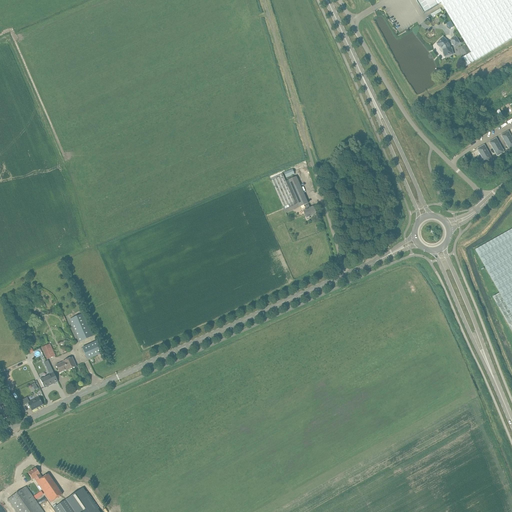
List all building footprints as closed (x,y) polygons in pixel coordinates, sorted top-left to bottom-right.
[(511,0),(416,0),(424,13),(441,3),(471,53),(461,59),(466,67),(511,38),(511,0)] [(451,41),(449,43),(443,37),(437,44),(441,47),(439,49),(440,51),(441,52),(443,52),(445,57),(453,54),(451,46),(454,45),(455,46),(460,43),(456,37),(451,40),(451,41)] [(494,87),(497,92),(509,85),(506,80),(494,87)] [(511,136),(509,131),(501,135),(509,150),(511,148),(511,136)] [(497,138),(489,142),(497,157),(505,152),(497,138)] [(477,149),(485,164),(493,159),(485,144),(477,149)] [(285,173),(287,178),(296,174),(294,170),(285,173)] [(294,191),(291,192),(283,174),(259,184),(285,242),(308,232),(296,205),(299,204),(300,207),(308,203),(307,200),(306,200),(301,188),(294,191)] [(309,204),(305,206),(307,211),(305,212),(307,218),(317,214),(314,207),(310,208),(309,204)] [(511,229),(476,250),(500,293),(493,297),(511,331),(511,229)] [(83,314),(70,319),(80,342),(93,336),(83,314)] [(82,348),(86,355),(88,359),(102,353),(100,348),(97,341),(82,348)] [(55,355),(50,344),(42,348),(43,350),(48,359),(55,355)] [(43,356),(40,349),(30,354),(34,361),(43,356)] [(56,365),(57,368),(59,373),(69,368),(70,369),(76,366),(72,357),(63,361),(63,362),(56,365)] [(50,375),(40,379),(44,388),(58,382),(48,362),(48,361),(44,362),(44,363),(50,375)] [(28,398),(21,402),(23,406),(28,403),(32,410),(42,405),(40,400),(39,398),(30,403),(28,398)] [(28,473),(31,477),(32,479),(33,478),(34,479),(35,479),(37,482),(51,502),(62,495),(51,478),(48,474),(41,479),(38,475),(40,474),(36,468),(28,473)] [(10,503),(16,511),(43,511),(29,491),(26,486),(7,499),(10,503)] [(55,508),(53,509),(55,511),(99,511),(83,488),(80,491),(67,500),(63,502),(55,508)]
